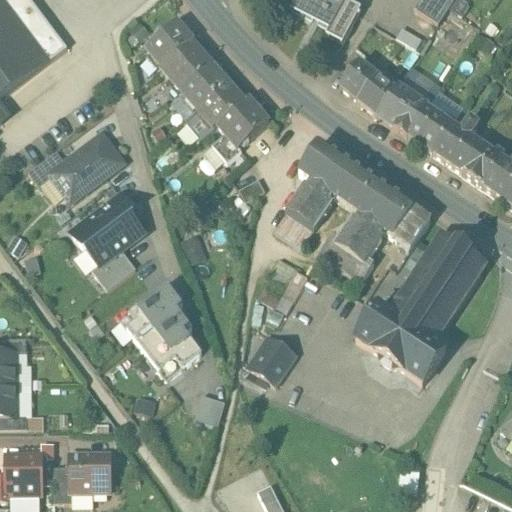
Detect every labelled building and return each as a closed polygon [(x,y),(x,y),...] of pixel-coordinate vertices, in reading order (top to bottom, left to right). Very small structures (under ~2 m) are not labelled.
[(0,104),(67,54),(25,0),(0,0),(0,129),(2,127),(0,124),(0,104)] [(360,12),(336,0),(330,0),(326,8),(309,0),(293,0),(288,12),(328,32),(325,38),(342,47),(360,12)] [(309,0),(326,8),(330,0),(309,0)] [(421,0),(413,14),(433,26),(437,29),(456,0),(421,0)] [(433,26),(413,14),(407,24),(426,36),(433,26)] [(175,28),(146,53),(162,72),(190,48),(192,47),(175,28)] [(400,31),(396,41),(416,50),(420,40),(400,31)] [(190,48),(162,72),(160,73),(182,98),(211,72),(190,48)] [(358,67),(339,91),(357,106),(376,81),(358,67)] [(211,72),(182,98),(198,116),(227,90),(211,72)] [(394,95),(376,81),(357,106),(377,122),(394,95)] [(227,90),(198,116),(214,134),(217,131),(243,108),(227,90)] [(428,111),(398,90),(394,95),(377,122),(376,122),(406,143),(407,142),(427,113),(428,111)] [(268,129),(246,105),(243,108),(217,131),(238,155),(268,129)] [(444,124),(427,113),(407,142),(431,159),(451,129),(452,130),(455,126),(446,120),(444,124)] [(469,121),(459,135),(452,130),(451,129),(431,159),(432,159),(432,158),(462,179),(462,180),(482,193),(511,213),(511,164),(509,169),(502,163),(504,160),(496,154),(493,158),(470,141),(479,128),(469,121)] [(64,168),(48,180),(51,183),(70,208),(123,169),(101,140),(64,168)] [(341,165),(319,149),(298,179),(310,187),(307,191),(306,190),(303,191),(285,218),(299,227),(341,165)] [(56,157),(28,178),(38,192),(51,183),(48,180),(64,168),(56,157)] [(364,180),(341,165),(299,227),(312,236),(331,209),(330,207),(329,206),(332,202),(344,210),(364,180)] [(356,224),(354,223),(352,223),(338,245),(352,255),(367,233),(391,198),(364,180),(344,210),(359,220),(356,224)] [(258,185),(238,195),(245,207),(264,197),(258,185)] [(391,198),(367,233),(352,255),(367,265),(381,244),(381,241),(379,241),(382,237),(409,255),(430,225),(391,198)] [(120,202),(69,240),(82,257),(86,255),(98,271),(99,272),(121,256),(143,239),(130,221),(133,219),(120,202)] [(299,227),(285,218),(273,236),(300,254),(312,236),(299,227)] [(331,241),(319,259),(340,273),(352,255),(338,245),(331,241)] [(440,241),(389,318),(378,310),(354,345),(379,361),(380,368),(391,375),(398,374),(422,390),(445,355),(433,347),(484,270),(470,261),(471,259),(456,249),(455,251),(440,241)] [(204,262),(200,251),(185,255),(188,266),(204,262)] [(367,265),(352,255),(340,273),(361,288),(373,269),(367,265)] [(135,275),(121,256),(99,272),(98,271),(91,276),(107,296),(135,275)] [(279,264),(257,303),(275,313),(297,274),(279,264)] [(185,312),(169,292),(121,328),(137,349),(178,317),(185,312)] [(191,334),(178,317),(137,349),(149,365),(183,339),(191,334)] [(198,360),(183,339),(149,365),(164,385),(198,360)] [(25,344),(0,343),(0,358),(14,358),(14,359),(26,359),(25,344)] [(295,361),(269,344),(249,373),(275,391),(295,361)] [(0,358),(0,390),(15,390),(14,359),(14,358),(0,358)] [(15,390),(0,390),(0,422),(15,422),(15,421),(15,390)] [(225,411),(202,404),(194,429),(217,435),(225,411)] [(511,417),(499,436),(511,445),(511,417)] [(15,421),(15,422),(0,422),(0,434),(27,434),(26,421),(15,421)] [(71,497),(93,497),(94,497),(95,495),(109,495),(109,460),(69,460),(70,472),(70,497),(71,497)] [(40,499),(40,461),(6,461),(6,482),(6,499),(8,499),(40,499)] [(70,497),(70,472),(54,473),(54,508),(71,508),(71,497),(70,497)] [(416,480),(402,479),(400,497),(414,498),(416,480)] [(280,511),(270,492),(257,498),(264,511),(280,511)] [(92,511),(93,497),(71,497),(71,508),(71,511),(92,511)]
